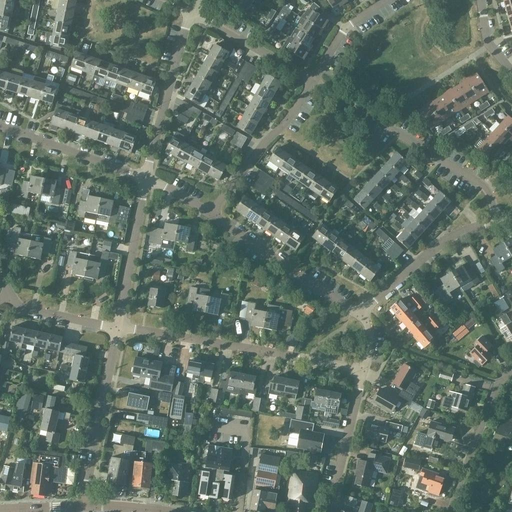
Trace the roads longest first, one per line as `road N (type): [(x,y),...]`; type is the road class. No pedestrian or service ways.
road 1 (residential): [(362,370),(117,328)]
road 2 (residential): [(361,316),(209,214)]
road 3 (residential): [(82,507),(117,328)]
road 4 (residential): [(144,178),(193,14)]
road 5 (residential): [(209,214),(312,81)]
road 6 (residential): [(361,316),(451,236),(496,221)]
road 7 (residential): [(448,511),(495,385),(511,371)]
road 8 (residential): [(144,178),(0,127)]
road 9 (residential): [(117,328),(144,178)]
road 10 (residential): [(496,221),(480,184),(388,127)]
road 11 (residential): [(328,511),(362,370)]
road 12 (residential): [(312,81),(193,14)]
road 13 (residential): [(388,127),(410,95),(488,45)]
